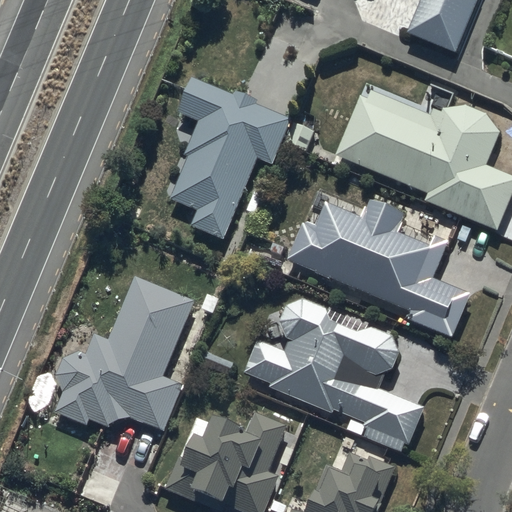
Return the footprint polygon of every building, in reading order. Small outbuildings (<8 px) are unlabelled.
[(423,0),(408,30),(456,51),(480,0),(423,0)] [(197,121),(171,195),(196,208),(194,225),(229,240),(262,164),(275,162),(297,116),(195,70),(176,111),(197,121)] [(369,88),(340,155),(429,194),(428,200),(501,231),(511,204),(511,177),(488,167),(499,135),(488,112),(468,103),(446,109),(434,111),(369,88)] [(306,221),(291,259),(409,308),(408,319),(456,337),(473,293),(438,277),(452,244),(437,236),(432,245),(401,231),(408,214),(372,200),(365,217),(330,201),(318,227),(306,221)] [(129,419),(165,433),(187,384),(168,376),(196,302),(136,276),(111,338),(98,334),(92,353),(86,351),(65,357),(59,373),(65,392),(59,414),(90,426),(93,420),(113,429),(129,419)] [(366,436),(401,451),(406,439),(411,441),(425,407),(379,389),(385,371),(394,369),(401,354),(398,337),(375,329),(363,330),(333,323),(327,310),(307,299),(291,305),(283,319),(289,336),(288,350),(261,340),(246,372),(272,382),(270,387),(334,412),(337,409),(369,426),(366,436)] [(180,454),(165,486),(223,511),(224,511),(230,505),(248,511),(268,511),(279,475),(271,471),(288,426),(258,414),(247,432),(217,419),(210,435),(199,432),(188,458),(180,454)] [(310,511),(295,507),(292,511),(379,511),(398,467),(373,455),(372,460),(351,451),(343,468),(328,464),(310,511)]
